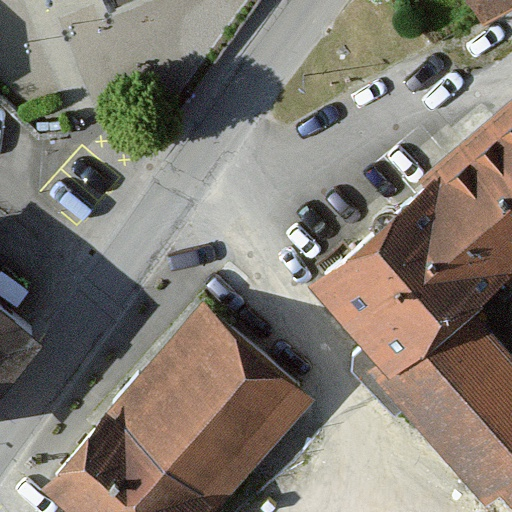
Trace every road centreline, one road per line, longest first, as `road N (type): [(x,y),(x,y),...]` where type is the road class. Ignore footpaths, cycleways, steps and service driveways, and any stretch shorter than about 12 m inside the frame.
road 1 (tertiary): [(307,0),(0,439)]
road 2 (unknown): [(218,124),(277,136),(355,116),(511,20)]
road 3 (unknown): [(162,151),(0,14)]
